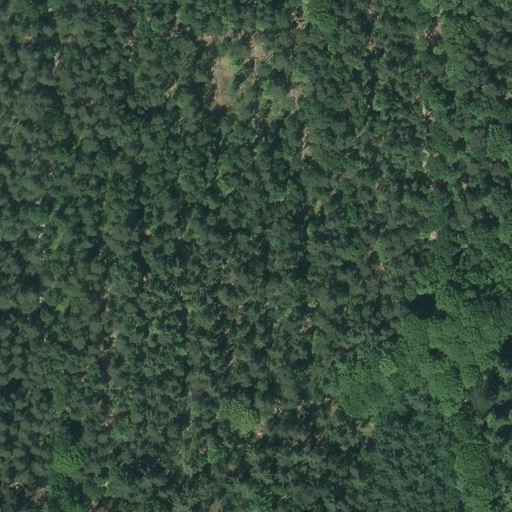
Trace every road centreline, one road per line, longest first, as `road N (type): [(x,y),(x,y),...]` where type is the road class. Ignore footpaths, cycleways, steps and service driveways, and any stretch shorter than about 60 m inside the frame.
road 1 (track): [(501,511),(432,331),(407,0)]
road 2 (track): [(511,289),(316,393),(71,476)]
road 3 (track): [(51,0),(39,237),(52,402),(71,476)]
